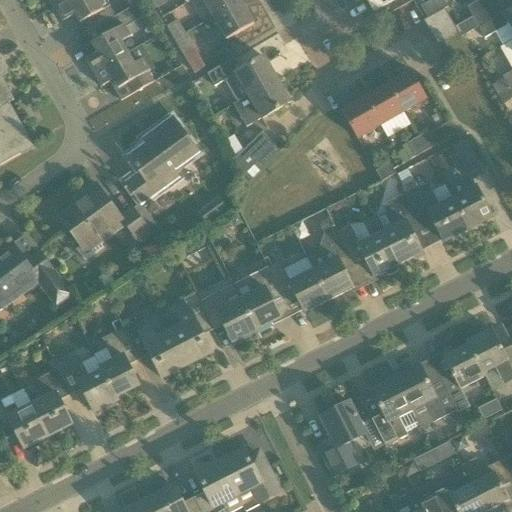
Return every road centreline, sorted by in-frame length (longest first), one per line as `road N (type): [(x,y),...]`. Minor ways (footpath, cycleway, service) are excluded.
road 1 (residential): [(266,396),(511,264)]
road 2 (residential): [(0,210),(62,168),(78,134),(7,0)]
road 3 (residential): [(429,75),(411,43),(329,88),(309,53),(330,22),(317,0)]
road 4 (residential): [(57,496),(266,396)]
road 5 (residential): [(323,511),(266,396)]
